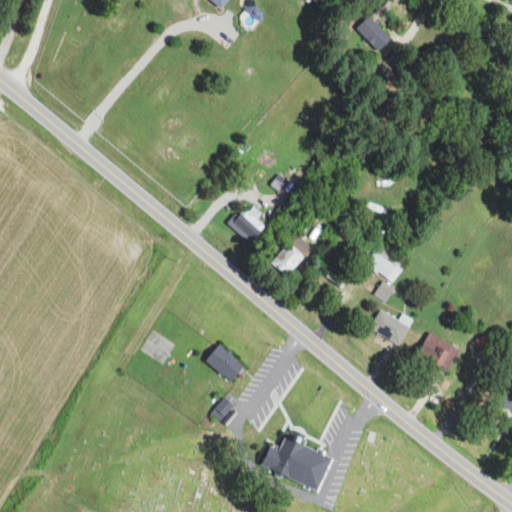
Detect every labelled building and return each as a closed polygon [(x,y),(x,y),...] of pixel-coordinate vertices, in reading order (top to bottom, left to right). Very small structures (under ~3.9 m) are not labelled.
[(210,0),(226,0),(220,8),(210,0)] [(246,0),(254,0),(256,6),(262,7),(264,21),(246,9),(246,0)] [(356,32),(370,18),(392,41),(378,56),(356,32)] [(225,218),(240,203),(264,226),(249,242),(225,218)] [(306,228),(311,233),(315,227),(310,223),(306,228)] [(289,241),(306,255),(287,277),(270,263),(289,241)] [(376,243),(362,262),(391,284),(410,258),(403,253),(398,260),(376,243)] [(382,280),(393,288),(384,302),(372,294),(382,280)] [(389,353),(399,359),(415,330),(379,309),(368,328),(394,343),(389,353)] [(454,326),(459,319),(466,324),(472,315),(485,324),(474,339),(454,326)] [(413,360),(430,331),(459,349),(445,372),(436,366),(433,372),(413,360)] [(204,361),(218,343),(244,364),(230,382),(204,361)] [(209,412),(219,421),(233,405),(223,396),(209,412)] [(222,421),(227,425),(235,415),(230,411),(222,421)] [(317,492),(333,458),(323,453),(325,449),(318,445),(316,450),(303,443),(305,438),(296,433),(293,438),(284,433),(277,448),(268,444),(258,465),(317,492)]
